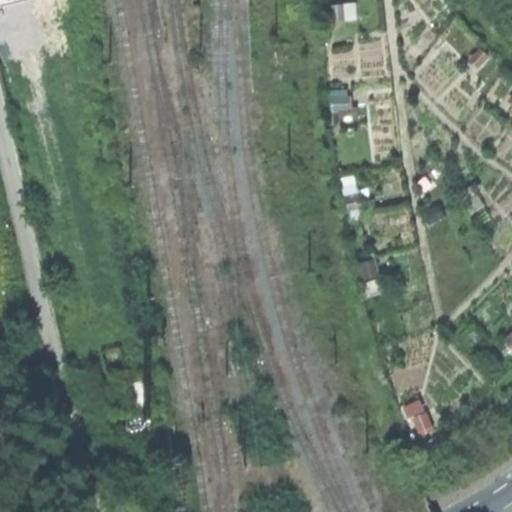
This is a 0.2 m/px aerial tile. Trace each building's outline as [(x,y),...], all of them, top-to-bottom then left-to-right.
[(357,19),(356,3),(326,6),(327,22),(357,19)] [(489,56),(480,49),(470,60),(478,68),(489,56)] [(347,90),(327,92),(328,112),(354,110),(353,96),(347,97),(347,90)] [(355,176),(341,179),(348,211),(361,208),(355,176)] [(444,216),(439,205),(423,213),(428,224),(444,216)] [(376,259),(355,263),(358,279),(379,275),(376,259)] [(407,418),(425,410),(420,399),(402,406),(407,418)] [(421,437),(435,430),(427,412),(413,419),(421,437)]
